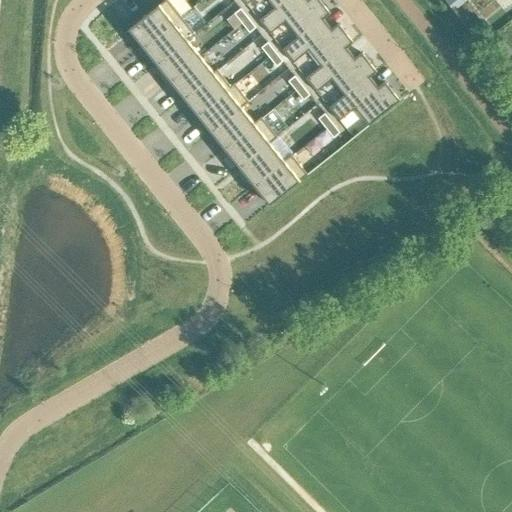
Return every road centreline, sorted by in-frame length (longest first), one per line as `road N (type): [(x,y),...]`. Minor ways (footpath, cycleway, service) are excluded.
road 1 (residential): [(87,0),(67,27),(67,63),(216,261)]
road 2 (residential): [(0,460),(37,418),(207,317),(217,295),(216,261)]
